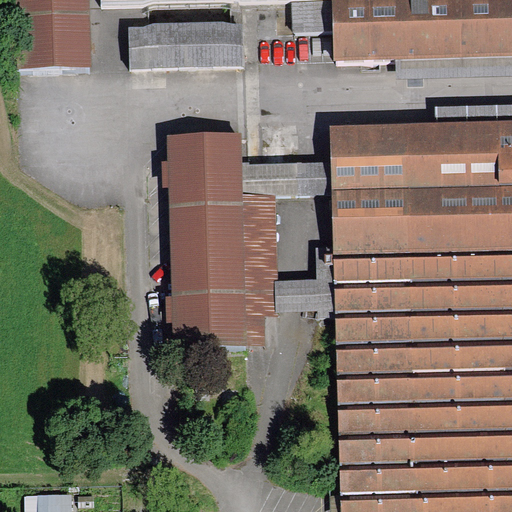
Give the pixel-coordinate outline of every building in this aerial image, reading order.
[(4,0),(6,74),(79,73),(78,0),(4,0)] [(511,0),(88,0),(89,18),(318,12),(320,77),(511,71),(511,0)] [(235,30),(119,33),(120,82),(236,80),(235,30)] [(511,511),(511,129),(326,135),(335,511),(511,511)] [(158,149),(164,361),(239,359),(233,147),(158,149)] [(75,511),(75,494),(29,495),(28,511),(75,511)]
